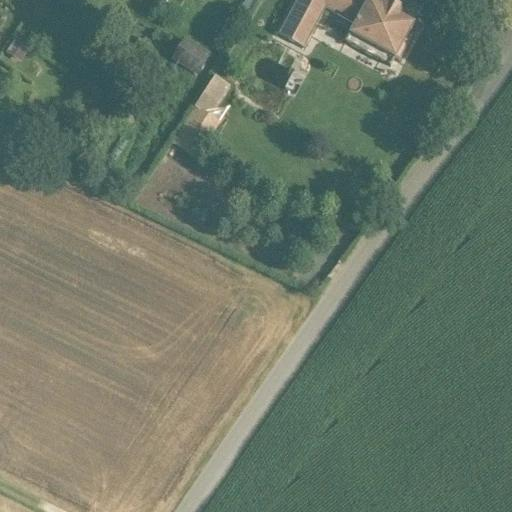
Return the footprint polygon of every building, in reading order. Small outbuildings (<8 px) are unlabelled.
[(298,0),(279,37),(303,50),(325,11),(330,0),(298,0)] [(367,3),(360,0),(330,0),(325,11),(354,27),(367,3)] [(400,10),(389,4),(381,9),(368,2),(367,3),(354,27),(349,37),(381,55),(394,62),(408,37),(414,27),(400,19),(400,10)] [(381,55),(349,37),(344,45),(377,62),(381,55)] [(408,37),(394,62),(398,64),(411,39),(408,37)] [(200,69),(208,52),(180,38),(172,55),(200,69)] [(215,80),(195,111),(208,120),(229,88),(215,80)] [(172,147),(195,161),(218,126),(208,120),(195,111),(172,147)]
